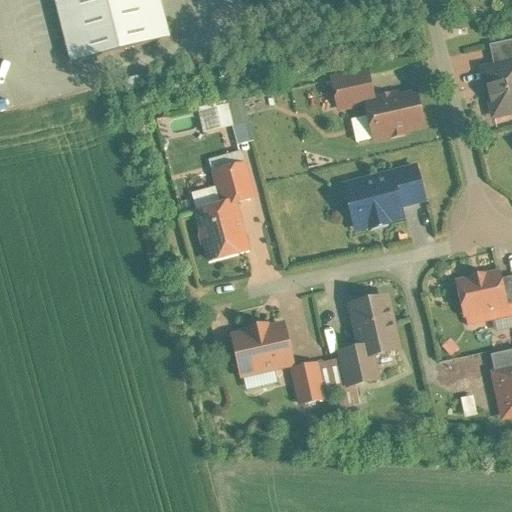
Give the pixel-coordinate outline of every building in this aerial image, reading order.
[(176,38),(165,0),(63,0),(80,63),(176,38)] [(511,41),(494,45),(497,63),(485,66),(497,121),(511,117),(511,41)] [(431,127),(422,88),(380,98),(375,72),(336,81),(343,113),(371,107),(373,116),(356,119),(361,144),(379,140),(379,143),(408,137),(407,132),(431,127)] [(196,194),(202,211),(197,212),(213,265),(255,253),(242,206),(261,200),(246,152),(213,162),(221,187),(196,194)] [(424,168),(398,175),(397,170),(346,183),(359,234),(410,221),(408,211),(433,204),(424,168)] [(460,282),(470,320),(511,309),(511,278),(507,280),(505,271),(460,282)] [(386,381),(381,359),(409,353),(395,298),(354,308),(364,348),(343,353),(352,389),(386,381)] [(290,323),(236,335),(246,379),(299,368),(290,323)] [(511,351),(494,356),(498,371),(511,367),(511,351)] [(323,363),(295,370),(305,408),(333,401),(331,397),(352,391),(344,360),(324,365),(323,363)] [(511,423),(511,369),(495,374),(507,425),(511,423)]
